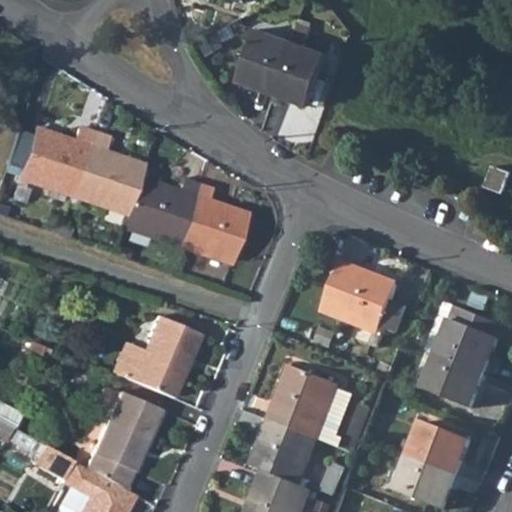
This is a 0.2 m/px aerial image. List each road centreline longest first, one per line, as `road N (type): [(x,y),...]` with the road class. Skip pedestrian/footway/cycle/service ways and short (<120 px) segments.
road 1 (residential): [(310,199),(184,511)]
road 2 (unknown): [(256,331),(0,237)]
road 3 (residential): [(511,274),(310,199)]
road 4 (residential): [(204,124),(43,32)]
road 5 (residential): [(204,124),(155,0)]
road 6 (residential): [(310,199),(204,124)]
